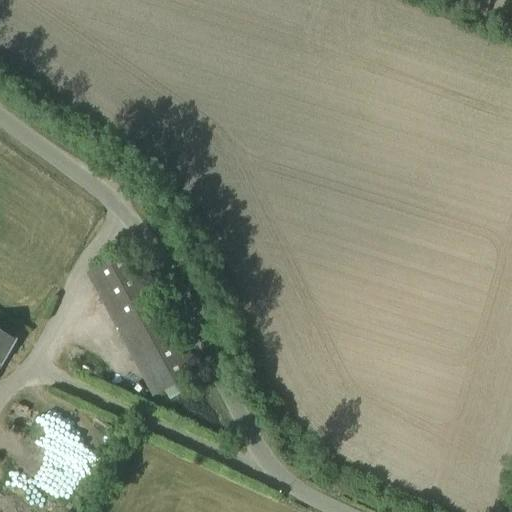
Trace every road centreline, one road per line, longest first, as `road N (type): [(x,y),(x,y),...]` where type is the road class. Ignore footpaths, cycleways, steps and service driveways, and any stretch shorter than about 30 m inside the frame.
road 1 (unclassified): [(0,121),(134,224),(250,443),(274,475),(335,511)]
road 2 (unknown): [(22,377),(272,473)]
road 3 (unknown): [(134,224),(68,285),(22,377)]
